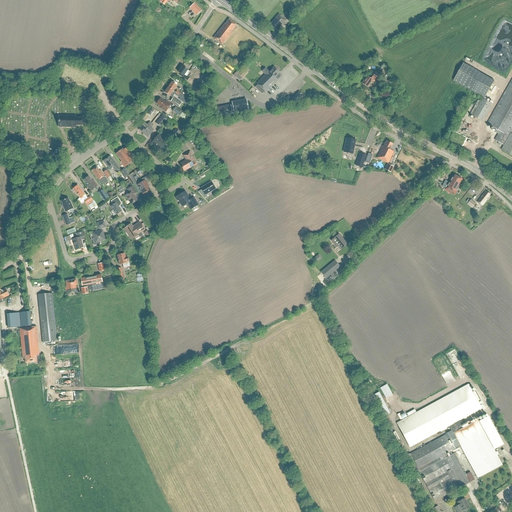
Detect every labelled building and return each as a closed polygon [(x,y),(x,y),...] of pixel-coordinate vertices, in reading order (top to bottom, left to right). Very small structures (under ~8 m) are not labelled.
[(194,3),(189,8),(197,15),(202,11),(194,3)] [(293,13),(287,18),(290,21),(296,15),(293,13)] [(286,20),(278,14),(274,19),(275,19),(270,25),(276,30),(281,24),(282,25),(286,20)] [(216,35),(214,38),(216,40),(219,37),(225,42),(231,33),(233,30),(236,25),(229,19),(225,24),(216,35)] [(222,52),(230,58),(231,56),(224,50),(222,52)] [(494,81),(463,64),(453,81),(484,99),(494,81)] [(182,67),(178,73),(182,75),(181,76),(187,80),(189,78),(187,76),(190,72),(182,67)] [(241,71),(238,74),(242,78),(249,71),(245,67),(243,69),(241,71)] [(262,72),(265,75),(256,84),(265,93),(278,80),(275,78),(280,73),(274,67),(269,72),(265,68),(262,72)] [(377,74),(378,75),(381,77),(386,71),(384,69),(382,68),(377,74)] [(367,76),(362,83),(367,87),(372,81),(375,83),(379,78),(374,74),(370,79),(367,76)] [(511,79),(487,124),(496,129),(494,132),(498,134),(495,140),(504,145),(501,150),(511,156),(511,133),(511,130),(511,79)] [(198,92),(200,89),(203,85),(197,81),(192,88),(198,92)] [(171,82),(168,87),(173,91),(177,86),(171,82)] [(168,87),(164,93),(170,96),(172,98),(174,95),(177,97),(179,95),(175,92),(173,91),(168,87)] [(302,95),(299,92),(292,99),(296,102),(302,95)] [(173,97),(170,102),(179,107),(182,103),(173,97)] [(482,98),(472,116),(483,122),(492,104),(482,98)] [(160,99),(156,104),(161,107),(161,108),(166,112),(171,105),(166,101),(165,102),(160,99)] [(246,101),(232,104),(234,114),(248,111),(246,101)] [(185,114),(183,112),(177,108),(173,104),(172,106),(174,108),(172,111),(179,116),(182,118),(185,114)] [(231,105),(215,108),(217,117),(232,114),(231,105)] [(58,116),(58,127),(76,128),(76,125),(81,126),(84,123),(84,119),(81,118),(76,118),(76,116),(58,116)] [(162,116),(156,123),(160,127),(167,119),(162,116)] [(138,130),(143,134),(152,123),(149,121),(147,125),(144,123),(138,130)] [(143,134),(148,138),(154,131),(151,128),(153,125),(152,123),(143,134)] [(176,129),(170,135),(175,139),(180,133),(176,129)] [(159,134),(152,143),(160,149),(167,141),(166,141),(169,138),(167,136),(164,139),(159,134)] [(346,138),(343,152),(352,154),(355,140),(355,139),(355,140),(346,138)] [(393,144),(386,141),(383,147),(382,146),(377,158),(388,164),(394,152),(390,150),(393,144)] [(122,149),(115,154),(121,161),(120,162),(124,167),(131,162),(132,164),(136,160),(127,147),(123,150),(122,149)] [(180,164),(184,171),(193,166),(196,164),(189,152),(183,156),(186,160),(180,164)] [(110,156),(103,161),(110,170),(113,167),(116,172),(120,170),(115,164),(110,156)] [(358,158),(355,165),(362,168),(364,160),(358,158)] [(387,164),(384,169),(390,172),(393,167),(387,164)] [(96,167),(92,170),(99,181),(98,182),(100,185),(102,183),(103,182),(104,183),(105,184),(106,183),(108,182),(107,180),(105,177),(101,171),(100,172),(96,167)] [(123,169),(120,172),(124,178),(128,176),(123,169)] [(107,170),(103,172),(107,179),(111,176),(107,170)] [(142,183),(137,185),(143,194),(149,191),(146,187),(148,186),(147,183),(150,181),(152,180),(149,175),(147,176),(140,180),(142,183)] [(446,189),(445,190),(453,195),(462,180),(453,175),(449,183),(445,181),(442,187),(446,189)] [(93,182),(88,176),(87,177),(86,177),(85,177),(83,178),(83,179),(84,180),(83,180),(88,186),(87,186),(90,190),(97,185),(93,181),(93,182)] [(201,189),(198,192),(205,199),(207,197),(205,195),(214,189),(210,182),(201,188),(201,189)] [(77,185),(73,189),(80,199),(85,195),(77,185)] [(129,201),(131,204),(137,200),(134,194),(136,193),(132,186),(127,189),(130,193),(125,196),(128,201),(129,201)] [(108,198),(105,194),(103,189),(98,192),(104,201),(108,198)] [(487,191),(477,202),(482,206),(487,200),(487,199),(491,195),(487,191)] [(180,194),(181,195),(176,198),(177,200),(178,200),(182,207),(187,204),(190,209),(198,205),(194,198),(190,200),(185,192),(180,194)] [(87,206),(88,205),(90,209),(96,205),(93,201),(90,196),(83,201),(87,206)] [(113,205),(110,206),(113,210),(111,212),(111,213),(113,216),(114,216),(115,215),(116,215),(121,211),(118,206),(121,203),(117,197),(111,201),(113,205)] [(68,198),(61,201),(63,207),(65,212),(73,209),(70,201),(69,202),(68,198)] [(476,204),(471,199),(468,204),(472,208),(476,204)] [(62,216),(65,225),(75,222),(73,217),(69,219),(67,214),(62,216)] [(132,239),(138,235),(139,237),(143,235),(141,232),(144,230),(139,222),(133,226),(131,224),(123,229),(125,233),(127,231),(130,235),(129,236),(132,239)] [(93,234),(94,239),(92,239),(94,246),(100,244),(99,242),(105,240),(102,231),(93,234)] [(78,238),(73,239),(75,249),(83,247),(81,240),(84,239),(82,232),(76,234),(78,238)] [(339,234),(331,241),(336,247),(337,246),(340,250),(347,244),(339,234)] [(124,253),(117,256),(119,265),(127,263),(127,262),(128,261),(127,257),(125,257),(124,253)] [(322,258),(318,254),(313,259),(316,263),(322,258)] [(335,261),(321,273),(325,278),(339,266),(335,261)] [(125,282),(121,268),(116,269),(120,283),(125,282)] [(100,275),(89,277),(90,284),(91,284),(92,288),(92,290),(94,289),(96,290),(103,289),(102,282),(100,275)] [(89,277),(81,279),(82,286),(83,288),(81,288),(82,295),(88,293),(88,291),(92,290),(92,288),(91,284),(90,284),(89,277)] [(76,280),(65,281),(66,287),(65,287),(66,297),(77,295),(75,285),(77,285),(76,280)] [(0,288),(0,299),(9,295),(5,289),(1,291),(0,288)] [(52,293),(37,294),(42,343),(57,341),(52,293)] [(21,327),(31,326),(29,312),(19,313),(21,327)] [(20,327),(19,313),(7,314),(8,328),(20,327)] [(20,329),(23,359),(25,359),(25,363),(37,362),(36,355),(39,355),(36,327),(20,329)] [(72,366),(72,358),(49,360),(50,366),(57,365),(57,367),(68,366),(72,366)] [(72,370),(52,372),(53,378),(73,376),(72,370)] [(439,400),(398,423),(411,447),(449,426),(451,431),(452,431),(453,433),(463,428),(462,425),(463,425),(460,420),(481,408),(468,384),(442,398),(439,400)] [(404,449),(400,451),(410,469),(413,475),(418,472),(435,502),(457,489),(450,478),(453,477),(459,488),(469,482),(453,453),(452,454),(451,452),(460,447),(477,478),(502,465),(493,450),(503,444),(488,416),(478,422),(477,420),(467,426),(465,423),(463,425),(462,425),(463,428),(453,433),(452,431),(451,431),(447,433),(447,434),(410,454),(409,452),(408,453),(406,454),(404,449)] [(422,485),(418,486),(431,511),(440,511),(437,506),(434,508),(422,485)] [(460,504),(454,507),(456,511),(457,511),(456,511),(465,511),(469,508),(464,499),(459,501),(460,504)]
